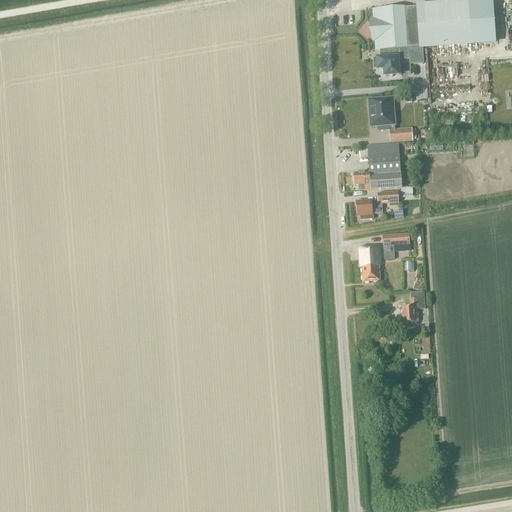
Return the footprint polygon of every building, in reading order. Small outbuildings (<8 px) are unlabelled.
[(465,4),(406,9),(409,48),(409,59),(409,66),(423,65),(422,47),(468,44),(496,42),(493,2),(465,4)] [(404,9),(370,11),(373,51),(380,51),(380,58),(385,57),(385,59),(383,59),(377,60),(378,70),(384,69),(384,76),(386,76),(386,78),(392,78),(392,76),(398,75),(397,65),(397,60),(409,59),(409,48),(406,9),(404,9)] [(395,126),(393,99),(368,101),(368,110),(370,109),(372,128),(377,128),(377,132),(389,131),(394,131),(394,127),(395,126)] [(390,144),(412,142),(411,130),(394,131),(389,131),(390,144)] [(358,192),(401,189),(398,145),(367,147),(369,173),(353,174),(354,186),(358,186),(358,192)] [(413,198),(412,188),(400,189),(401,199),(413,198)] [(382,215),(382,205),(398,204),(398,193),(377,195),(377,205),(371,205),(371,202),(355,203),(356,217),(360,216),(360,221),(372,221),(371,216),(372,216),(372,215),(382,215)] [(409,246),(409,234),(382,236),(383,248),(409,246)] [(378,267),(380,267),(379,248),(358,249),(360,269),(362,269),(363,283),(379,282),(378,267)] [(393,261),(392,248),(383,249),(384,262),(393,261)] [(418,323),(417,311),(425,310),(424,293),(410,294),(411,308),(402,309),(403,324),(418,323)]
